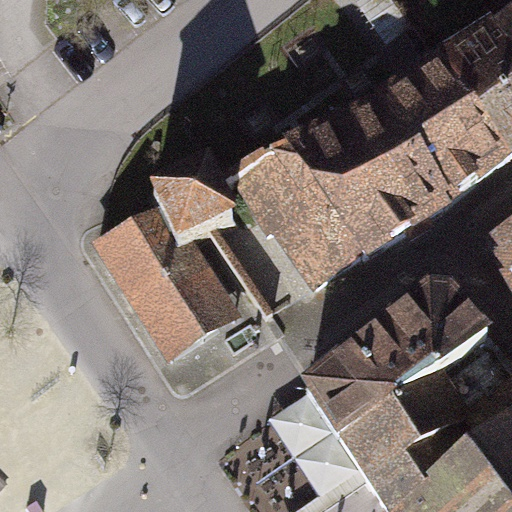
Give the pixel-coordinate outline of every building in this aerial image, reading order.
[(511,12),(490,29),(511,59),(511,12)] [(437,65),(500,161),(511,151),(511,59),(490,29),(450,56),(443,48),(433,55),(439,64),(437,65)] [(439,210),(500,161),(437,65),(369,109),(261,158),(209,186),(214,194),(232,185),(262,236),(271,231),(282,249),(270,258),(281,273),(293,264),(311,289),(317,285),(327,276),(356,258),(357,259),(439,210)] [(172,251),(230,224),(214,194),(209,186),(201,170),(145,197),(153,214),(172,251)] [(91,246),(155,345),(204,314),(175,269),(165,254),(172,251),(153,214),(102,240),(91,246)] [(503,284),(511,298),(511,225),(481,243),(503,284)] [(422,297),(300,392),(334,444),(426,385),(481,342),(443,299),(422,297)] [(381,511),(392,511),(511,422),(511,377),(481,342),(426,385),(334,444),(381,511)] [(511,511),(511,422),(392,511),(511,511)]
